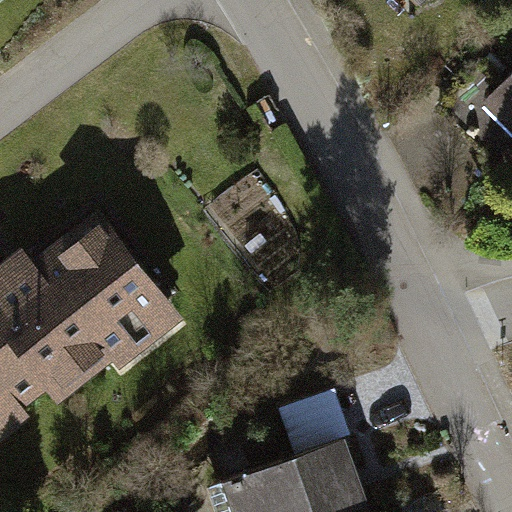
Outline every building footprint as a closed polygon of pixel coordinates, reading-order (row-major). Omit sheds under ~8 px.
[(0,0),(0,18),(25,0),(0,0)] [(400,0),(422,22),(444,0),(400,0)] [(511,59),(477,95),(511,130),(511,59)] [(100,400),(187,333),(96,222),(6,280),(100,400)] [(0,459),(42,434),(35,422),(53,408),(65,420),(100,400),(6,280),(0,285),(0,459)] [(366,511),(348,460),(226,502),(229,511),(366,511)]
